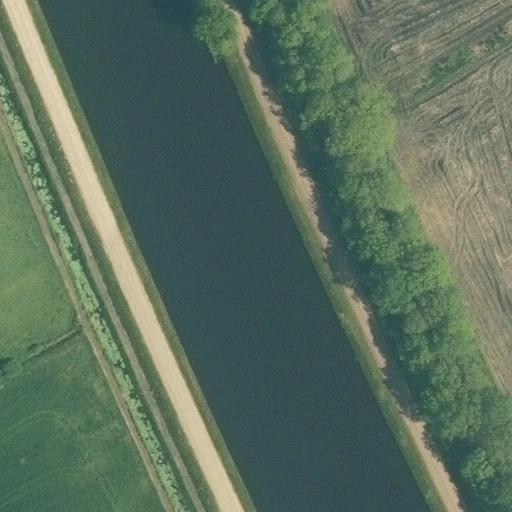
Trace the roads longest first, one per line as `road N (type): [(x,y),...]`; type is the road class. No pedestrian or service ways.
road 1 (track): [(223,0),(457,511)]
road 2 (track): [(232,511),(11,0)]
